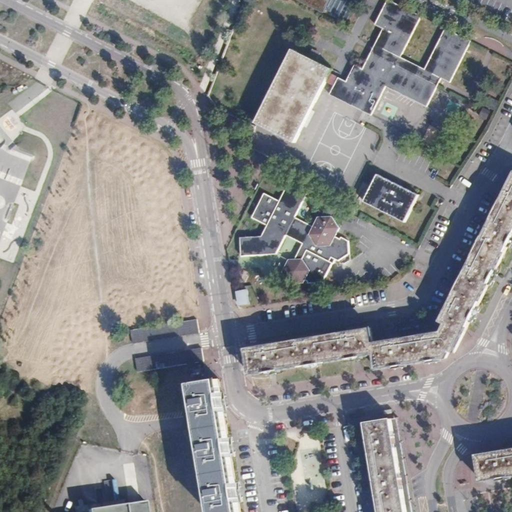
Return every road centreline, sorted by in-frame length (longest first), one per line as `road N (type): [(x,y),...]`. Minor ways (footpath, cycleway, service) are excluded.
road 1 (residential): [(511,130),(411,302),(227,333)]
road 2 (tertiary): [(197,154),(194,117),(169,85),(4,0)]
road 3 (tertiary): [(0,37),(180,131),(197,154)]
road 4 (tertiary): [(197,154),(227,333)]
road 5 (tertiary): [(398,393),(256,412)]
